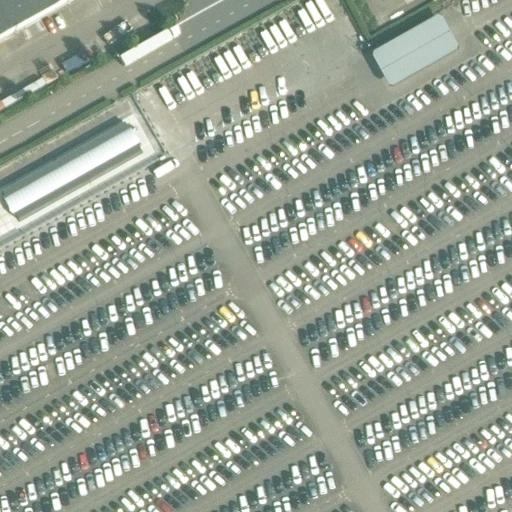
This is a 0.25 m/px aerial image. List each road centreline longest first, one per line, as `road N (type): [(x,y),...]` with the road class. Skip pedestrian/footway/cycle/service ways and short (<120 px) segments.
road 1 (unknown): [(511,202),(299,321),(292,335),(296,360),(383,511)]
road 2 (unclassified): [(231,15),(0,144)]
